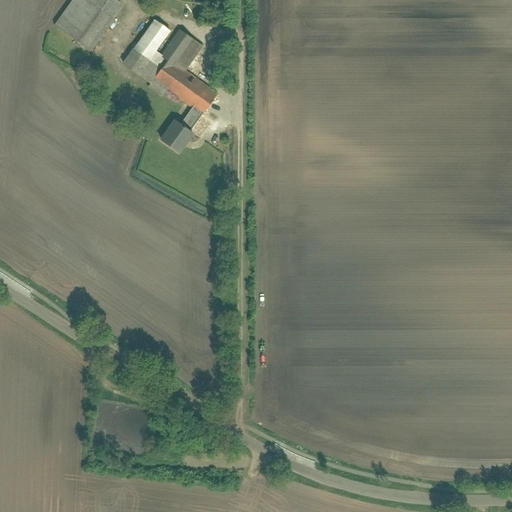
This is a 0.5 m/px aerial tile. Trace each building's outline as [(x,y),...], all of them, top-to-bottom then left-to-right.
[(78,0),(62,23),(97,49),(131,4),(125,0),(78,0)] [(167,53),(160,48),(175,28),(161,18),(147,38),(128,62),(156,83),(174,58),(167,53)] [(167,53),(174,58),(189,69),(208,44),(193,33),(186,28),(167,53)] [(174,58),(160,78),(206,112),(221,92),(189,69),(174,58)] [(179,119),(164,140),(184,154),(199,134),(179,119)]
